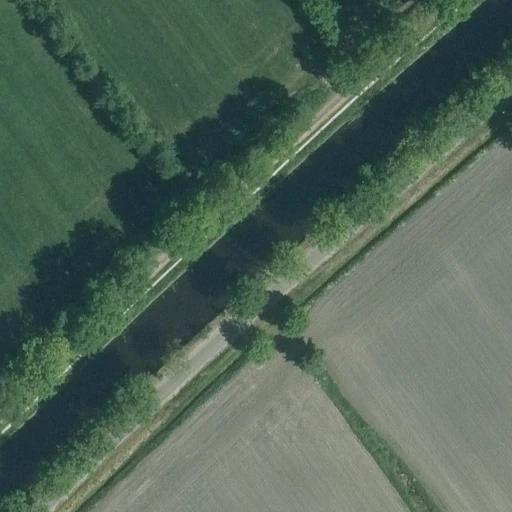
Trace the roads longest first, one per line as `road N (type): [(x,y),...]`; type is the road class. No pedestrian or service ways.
road 1 (unclassified): [(39,511),(236,323),(511,85)]
road 2 (track): [(0,417),(451,0)]
